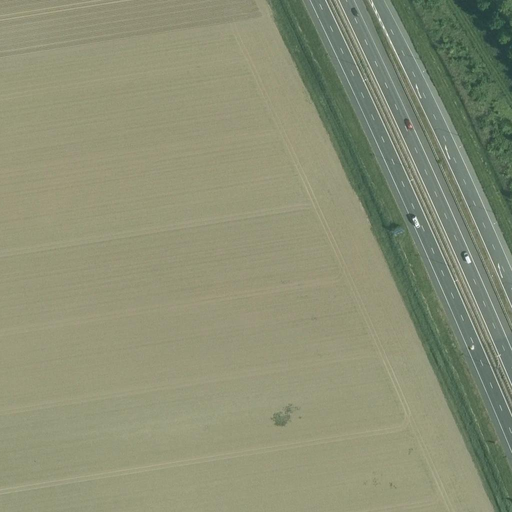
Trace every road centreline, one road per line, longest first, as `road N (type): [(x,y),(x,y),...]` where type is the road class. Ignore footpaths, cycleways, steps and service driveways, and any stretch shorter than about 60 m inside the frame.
road 1 (motorway): [(317,0),(511,435)]
road 2 (motorway): [(511,368),(347,0)]
road 3 (motorway): [(511,291),(375,0)]
